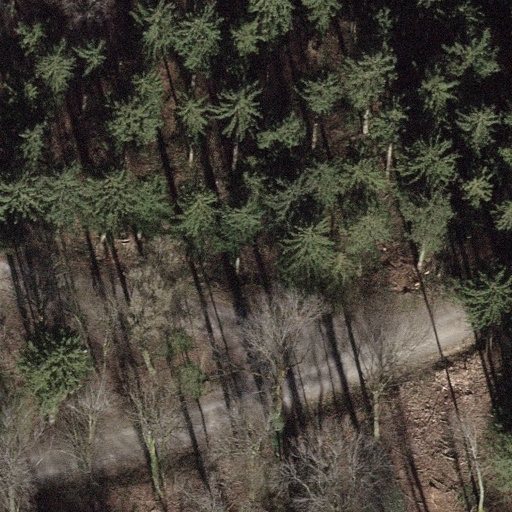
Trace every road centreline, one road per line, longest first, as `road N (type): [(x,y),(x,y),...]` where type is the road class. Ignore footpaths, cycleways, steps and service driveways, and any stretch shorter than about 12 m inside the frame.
road 1 (track): [(412,344),(0,466)]
road 2 (track): [(0,282),(117,315),(412,344)]
